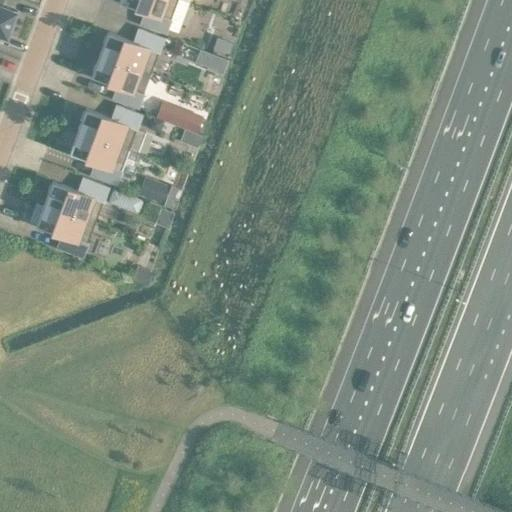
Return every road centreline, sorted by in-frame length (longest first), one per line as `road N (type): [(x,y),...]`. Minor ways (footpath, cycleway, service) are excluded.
road 1 (motorway): [(511,13),(320,511)]
road 2 (motorway): [(413,511),(511,253)]
road 3 (residential): [(59,0),(0,157)]
